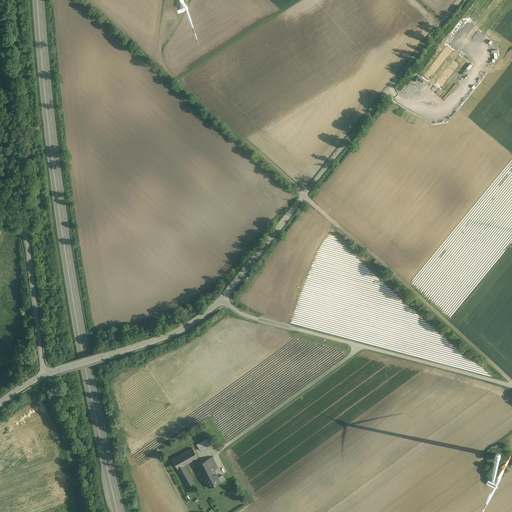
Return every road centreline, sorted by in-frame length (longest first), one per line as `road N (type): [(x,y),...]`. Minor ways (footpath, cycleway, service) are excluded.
road 1 (track): [(511,385),(161,62),(159,40),(175,0)]
road 2 (trunk): [(37,0),(74,309),(119,511)]
road 3 (unclassified): [(459,0),(221,298)]
road 4 (unclassified): [(221,298),(268,322),(511,386)]
road 5 (unclassified): [(221,298),(164,336),(44,373)]
road 6 (unclassified): [(0,224),(26,240),(44,373)]
road 7 (track): [(176,78),(301,0)]
